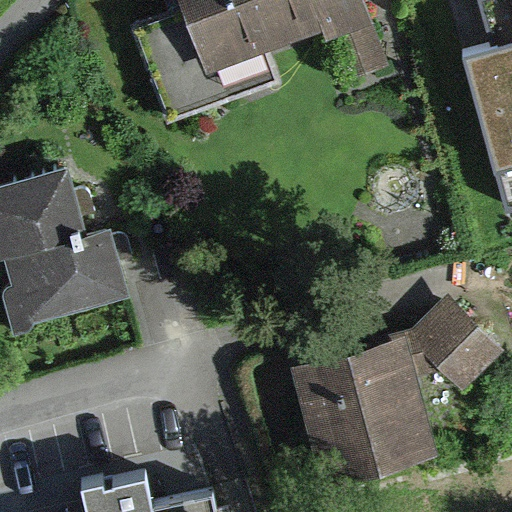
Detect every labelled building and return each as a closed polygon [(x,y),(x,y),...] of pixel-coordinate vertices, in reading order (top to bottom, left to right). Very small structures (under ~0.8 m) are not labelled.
[(354,0),(179,0),(183,11),(132,27),(162,121),(268,88),(258,56),(326,35),(335,64),(371,52),(354,0)] [(511,0),(504,0),(511,24),(450,42),(501,223),(511,219),(511,0)] [(68,157),(0,176),(0,249),(6,248),(13,274),(8,275),(6,278),(4,281),(3,285),(14,323),(29,319),(32,317),(33,313),(34,310),(130,283),(111,216),(87,222),(68,157)] [(423,343),(306,370),(331,480),(449,453),(430,369),(467,388),(489,353),(434,321),(423,343)] [(212,511),(208,495),(139,511),(212,511)]
